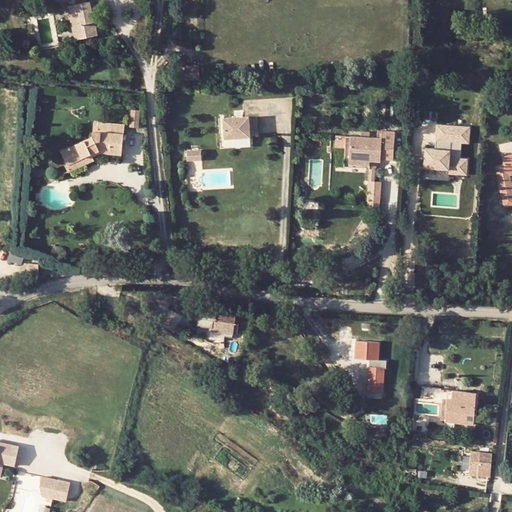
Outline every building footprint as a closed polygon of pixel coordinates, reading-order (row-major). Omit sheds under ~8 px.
[(74,0),(76,3),(67,5),(75,40),(99,35),(91,0),(87,1),(86,0),(74,0)] [(35,30),(27,31),(29,40),(36,39),(35,30)] [(197,68),(185,70),(186,80),(199,78),(197,68)] [(257,134),(255,114),(224,116),(225,136),(257,134)] [(92,139),(64,151),(71,166),(97,156),(97,155),(103,154),(124,155),(125,124),(101,123),(100,132),(97,132),(93,132),(92,139)] [(451,126),(435,125),(434,142),(438,142),(437,150),(433,149),(424,149),(422,168),(448,170),(451,126)] [(468,127),(451,126),(448,170),(447,174),(457,175),(459,159),(460,143),(467,144),(468,127)] [(346,136),(344,166),(366,168),(366,160),(376,161),(376,157),(386,158),(388,130),(371,129),(370,137),(346,136)] [(340,166),(344,166),(346,136),(341,136),(342,131),(332,130),(331,146),(341,147),(340,166)] [(201,149),(187,150),(187,160),(202,159),(201,149)] [(506,162),(497,164),(503,204),(511,203),(511,198),(508,173),(511,172),(511,154),(505,155),(506,162)] [(73,172),(99,162),(97,156),(71,166),(73,172)] [(466,159),(459,159),(457,175),(465,175),(466,159)] [(366,168),(375,169),(376,161),(366,160),(366,168)] [(362,180),(360,200),(373,201),(374,181),(362,180)] [(430,239),(420,237),(418,247),(427,248),(430,239)] [(320,254),(309,252),(309,266),(319,267),(320,254)] [(39,263),(29,262),(29,276),(39,276),(39,263)] [(200,311),(198,325),(212,327),(211,330),(234,333),(234,332),(236,318),(236,317),(216,314),(200,311)] [(166,316),(162,324),(174,331),(179,324),(166,316)] [(377,344),(354,343),(353,361),(368,362),(367,394),(382,394),(382,370),(385,370),(385,362),(377,362),(377,344)] [(422,387),(420,404),(433,405),(443,405),(443,399),(447,400),(446,420),(472,422),(474,391),(422,387)] [(362,410),(357,403),(345,411),(350,418),(362,410)] [(19,451),(0,446),(0,471),(2,472),(3,467),(14,470),(19,451)] [(467,453),(466,478),(487,478),(488,454),(467,453)] [(70,483),(43,478),(41,488),(42,496),(66,502),(70,483)]
